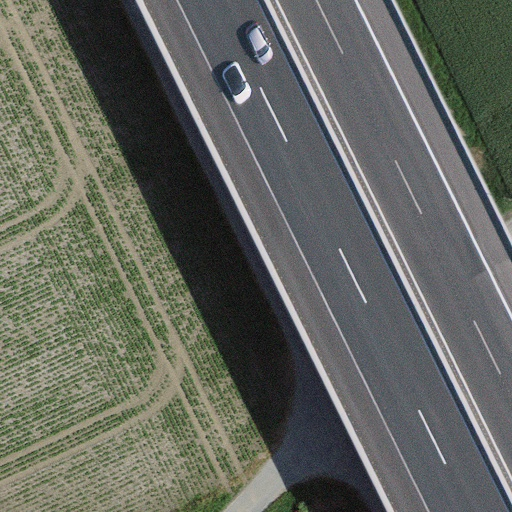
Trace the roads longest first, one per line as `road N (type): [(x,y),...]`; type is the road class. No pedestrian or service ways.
road 1 (motorway): [(211,0),(463,511)]
road 2 (motorway): [(511,388),(321,0)]
